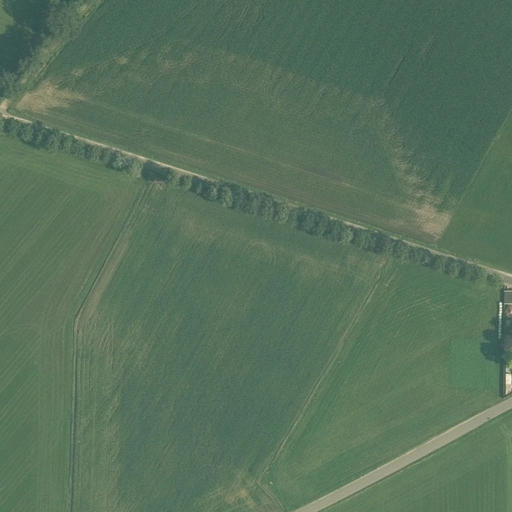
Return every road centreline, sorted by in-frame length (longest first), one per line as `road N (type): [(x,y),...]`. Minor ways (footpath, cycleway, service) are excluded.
road 1 (tertiary): [(511,280),(0,118)]
road 2 (tertiary): [(307,511),(511,402)]
road 3 (track): [(0,108),(90,0)]
